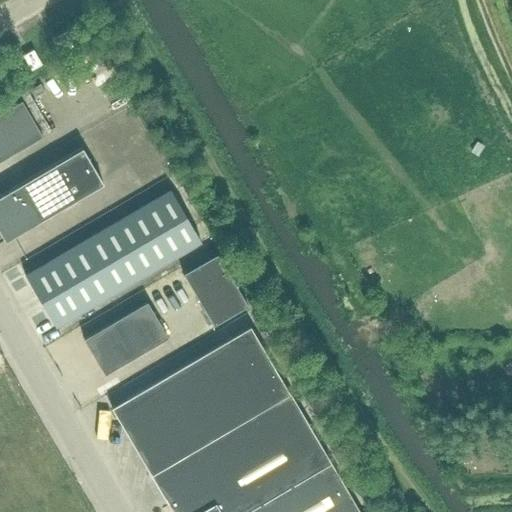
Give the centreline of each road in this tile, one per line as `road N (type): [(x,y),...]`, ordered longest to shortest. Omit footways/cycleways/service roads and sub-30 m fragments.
road 1 (unclassified): [(118,511),(0,310)]
road 2 (unknown): [(0,259),(143,168)]
